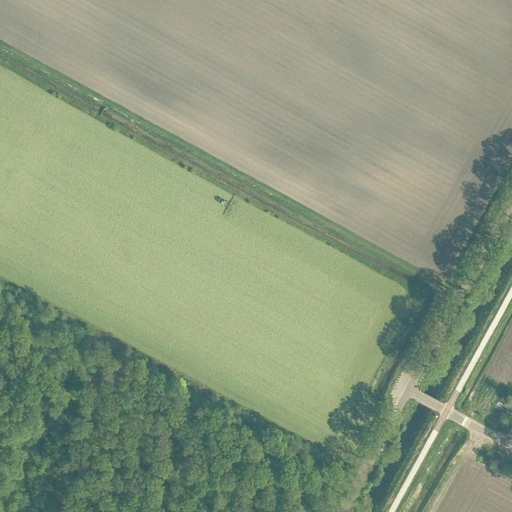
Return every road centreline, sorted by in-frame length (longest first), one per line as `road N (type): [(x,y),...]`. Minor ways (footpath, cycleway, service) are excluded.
road 1 (track): [(0,45),(437,284),(463,289)]
road 2 (unclassified): [(408,389),(511,200)]
road 3 (unclassified): [(341,511),(408,389)]
